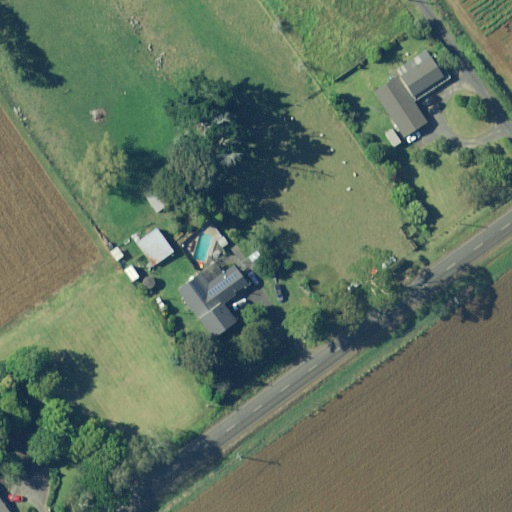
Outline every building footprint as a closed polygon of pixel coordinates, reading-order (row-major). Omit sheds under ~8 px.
[(445,76),(432,57),(401,77),(414,96),(445,76)] [(425,122),(396,78),(375,92),(404,136),(425,122)] [(409,153),(404,145),(389,154),(393,162),(409,153)] [(175,251),(159,228),(138,243),(154,265),(175,251)] [(210,273),(205,277),(202,272),(177,289),(212,339),(237,321),(225,304),(250,286),(236,266),(226,273),(218,262),(207,269),(210,273)] [(141,276),(133,265),(125,270),(133,282),(141,276)] [(0,511),(11,511),(0,496),(0,511)]
